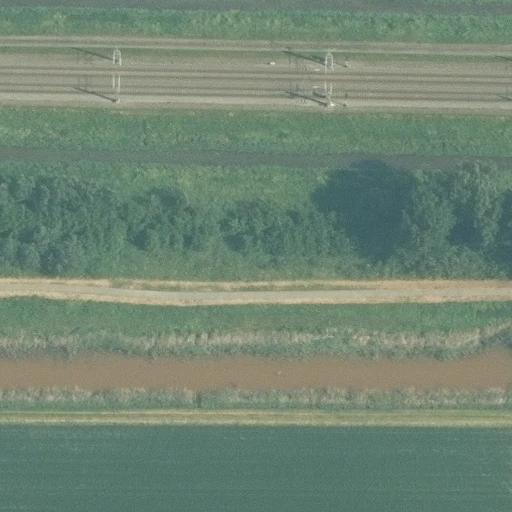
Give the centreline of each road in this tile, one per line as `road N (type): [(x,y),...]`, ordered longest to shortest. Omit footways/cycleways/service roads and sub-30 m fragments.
road 1 (track): [(511,49),(0,39)]
road 2 (track): [(511,123),(0,115)]
